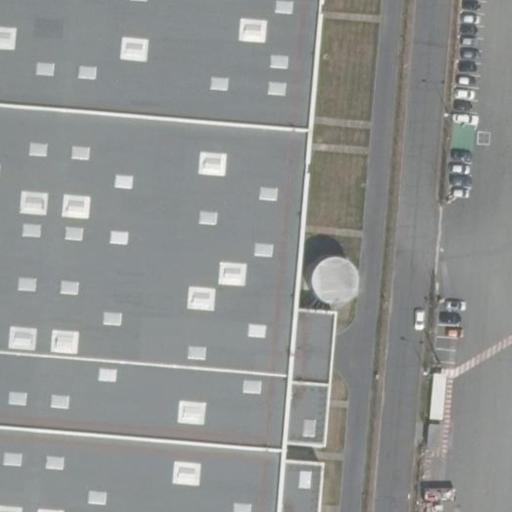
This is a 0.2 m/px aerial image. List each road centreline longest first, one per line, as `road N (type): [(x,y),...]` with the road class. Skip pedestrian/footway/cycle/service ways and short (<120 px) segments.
road 1 (unclassified): [(434,0),(390,511)]
road 2 (unknown): [(421,154),(507,333)]
road 3 (unknown): [(507,333),(494,511)]
